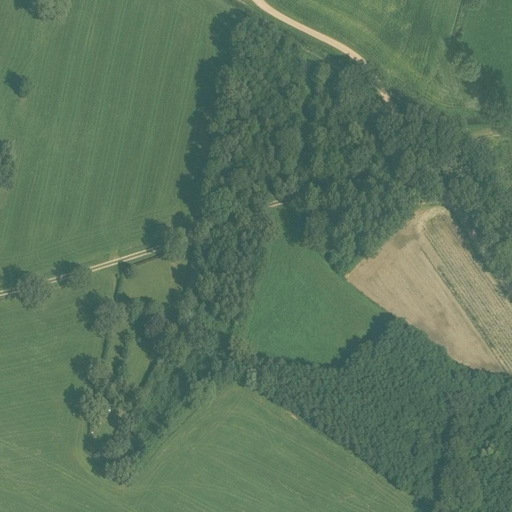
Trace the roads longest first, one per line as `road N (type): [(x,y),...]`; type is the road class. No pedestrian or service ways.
road 1 (track): [(449,201),(296,199),(0,292)]
road 2 (track): [(511,295),(374,75),(256,0)]
